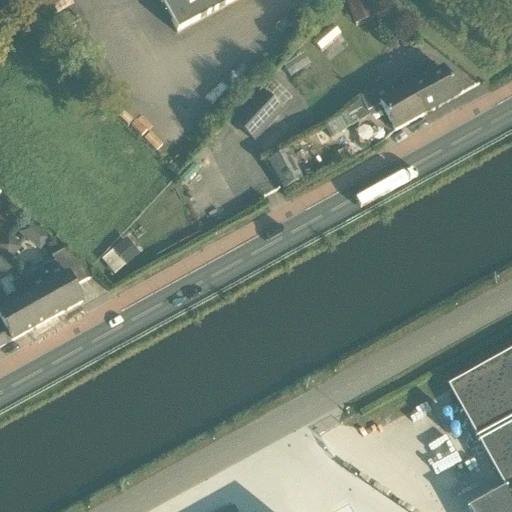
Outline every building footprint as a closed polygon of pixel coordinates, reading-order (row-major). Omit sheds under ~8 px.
[(157,0),(176,34),(238,0),(157,0)] [(366,0),(350,0),(346,2),(352,19),(370,12),(366,0)] [(404,89),(398,93),(407,88),(423,116),(457,97),(442,68),(431,73),(426,63),(398,78),(404,89)] [(379,106),(394,132),(423,116),(407,88),(398,93),(392,82),(359,100),(366,113),(379,106)] [(282,111),(261,92),(232,123),(253,143),(282,111)] [(287,152),(268,162),(284,190),(302,179),(287,152)] [(126,238),(111,251),(124,266),(125,266),(139,254),(126,238)] [(54,262),(22,279),(31,294),(32,294),(41,311),(56,303),(61,314),(81,303),(66,275),(80,267),(63,251),(51,258),(54,262)] [(22,279),(13,284),(10,277),(4,280),(31,331),(61,314),(56,303),(41,311),(32,294),(31,294),(22,279)] [(0,347),(31,331),(4,280),(0,282),(0,347)] [(511,511),(511,354),(450,389),(507,493),(472,511),(511,511)]
